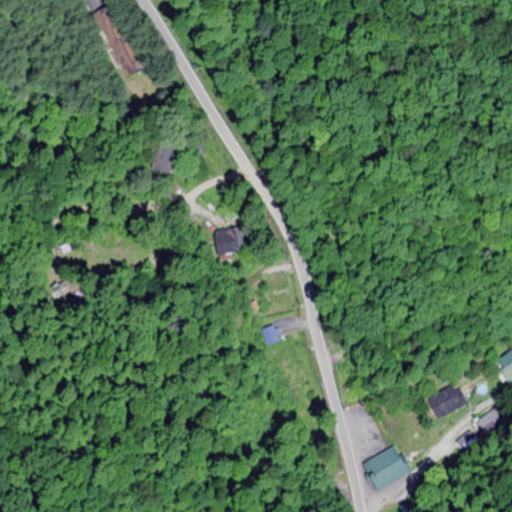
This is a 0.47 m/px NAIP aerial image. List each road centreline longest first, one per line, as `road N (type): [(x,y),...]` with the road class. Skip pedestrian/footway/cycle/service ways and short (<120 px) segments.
road 1 (secondary): [(361,511),(338,404),(292,281),(133,0)]
road 2 (residential): [(506,396),(472,408),(409,485),(361,509)]
